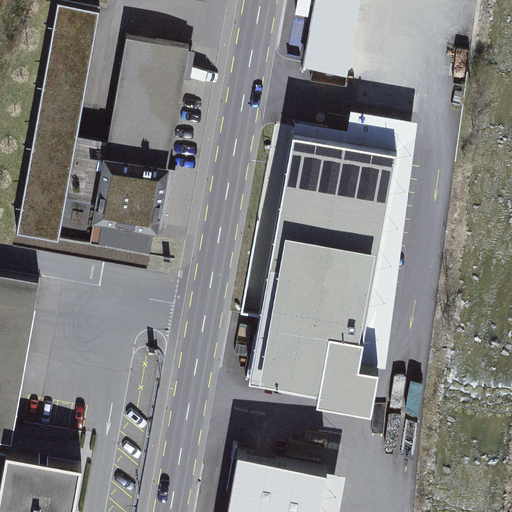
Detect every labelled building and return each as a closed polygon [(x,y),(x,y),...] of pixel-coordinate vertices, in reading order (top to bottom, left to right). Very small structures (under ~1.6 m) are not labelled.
[(96,229),(112,146),(84,140),(108,17),(66,9),(22,240),(64,248),(65,242),(93,248),(96,229)] [(173,177),(195,50),(130,39),(112,146),(96,229),(171,242),(181,179),(173,177)] [(296,127),(274,123),(241,314),(262,318),(250,388),(320,400),(318,411),(372,420),(379,378),(358,374),(360,364),(380,367),(421,125),(351,113),(348,132),(296,123),(296,127)] [(0,511),(81,511),(88,472),(18,460),(47,285),(0,277),(0,511)] [(67,426),(28,418),(26,430),(65,438),(67,426)] [(349,511),(357,470),(241,449),(229,511),(349,511)]
